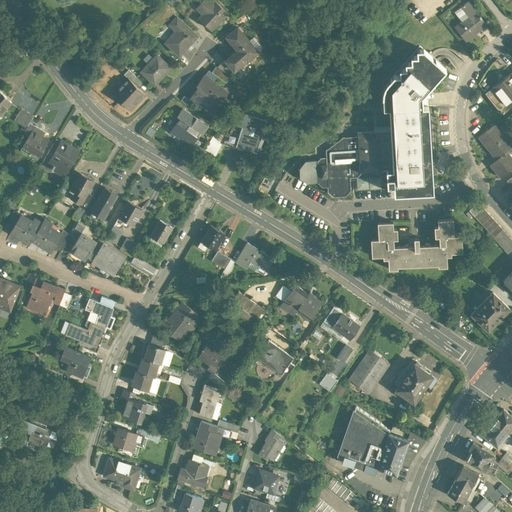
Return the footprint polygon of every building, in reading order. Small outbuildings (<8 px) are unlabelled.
[(228,12),(215,0),(201,0),(195,7),(201,12),(197,16),(211,29),(228,12)] [(479,16),(467,1),(460,7),(468,16),(454,27),(466,41),(466,40),(475,33),(474,32),(478,29),(482,33),(488,29),(485,25),(486,25),(480,18),(481,17),(479,16)] [(183,2),(177,9),(186,17),(191,11),(183,2)] [(244,12),(234,20),(239,25),(248,17),(244,12)] [(197,35),(176,16),(169,24),(176,30),(165,42),(179,55),(197,35)] [(226,58),(225,59),(234,69),(246,59),(247,59),(258,50),(237,26),(226,35),(237,49),(226,58)] [(382,109),(389,109),(422,108),(421,95),(446,70),(423,49),(417,49),(417,56),(411,56),(411,62),(405,62),(405,69),(399,69),(399,76),(393,76),(384,87),(382,95),(382,109)] [(169,68),(156,56),(141,72),(154,84),(169,68)] [(225,58),(217,65),(229,74),(234,69),(225,59),(226,58),(225,58)] [(217,65),(216,65),(212,71),(226,81),(229,76),(228,75),(229,74),(217,65)] [(140,81),(128,70),(123,75),(127,79),(128,78),(135,86),(138,83),(140,81)] [(511,71),(485,93),(501,113),(511,104),(511,71)] [(227,91),(204,75),(197,85),(198,86),(193,94),(204,101),(203,104),(213,111),(227,91)] [(135,86),(128,78),(127,79),(118,88),(126,96),(121,102),(130,111),(145,95),(135,86)] [(0,114),(11,104),(0,93),(0,114)] [(422,108),(389,109),(390,130),(373,131),(357,132),(357,137),(358,164),(360,164),(360,171),(383,170),(386,170),(392,169),(393,184),(394,193),(414,192),(433,191),(432,174),(432,165),(429,107),(422,108)] [(33,116),(21,109),(13,121),(26,129),(33,116)] [(207,126),(183,109),(178,116),(180,118),(171,132),(179,138),(180,136),(191,144),(197,137),(195,136),(198,131),(202,133),(207,126)] [(266,119),(241,111),(235,122),(242,124),(241,129),(244,130),(247,121),(264,126),(266,119)] [(264,126),(247,121),(244,130),(241,129),(235,148),(242,150),(242,148),(256,152),(264,126)] [(235,122),(222,144),(235,148),(241,129),(242,124),(235,122)] [(34,128),(28,124),(22,134),(26,137),(30,135),(32,132),(34,128)] [(511,146),(494,124),(478,137),(495,160),(489,165),(499,178),(511,167),(511,158),(509,154),(511,151),(511,146)] [(48,141),(32,132),(30,135),(26,137),(26,141),(20,151),(29,156),(32,153),(39,157),(48,141)] [(223,142),(213,136),(205,150),(215,156),(223,142)] [(357,137),(343,138),(326,150),(326,165),(321,165),(321,179),(317,183),(322,187),(327,187),(327,191),(334,196),(346,196),(351,190),(350,178),(357,177),(360,174),(360,171),(360,164),(358,164),(357,137)] [(55,140),(42,162),(48,165),(61,144),(55,140)] [(77,153),(61,144),(48,165),(52,167),(51,170),(52,171),(52,170),(63,176),(77,153)] [(315,161),(305,161),(299,168),(299,177),(306,183),(317,183),(321,179),(321,165),(315,161)] [(71,174),(64,187),(70,190),(77,177),(71,174)] [(93,183),(78,175),(77,177),(70,190),(75,193),(84,199),(93,183)] [(117,196),(104,189),(96,203),(108,210),(109,210),(117,196)] [(75,193),(71,199),(81,205),(84,199),(75,193)] [(142,211),(127,202),(118,217),(118,218),(125,222),(133,226),(142,211)] [(108,210),(96,203),(91,213),(99,217),(103,219),(108,210)] [(511,255),(511,239),(478,203),(469,212),(511,257),(511,255)] [(84,212),(78,208),(73,218),(78,221),(84,212)] [(20,216),(13,212),(3,227),(11,232),(20,216)] [(89,215),(84,212),(78,221),(77,223),(82,226),(85,222),(84,222),(86,218),(87,219),(89,215)] [(99,217),(91,213),(89,215),(87,219),(86,218),(84,222),(85,222),(93,227),(99,217)] [(39,228),(20,216),(11,232),(10,234),(29,245),(31,241),(39,228)] [(118,218),(113,226),(120,230),(125,222),(118,218)] [(392,223),(377,223),(378,240),(370,240),(371,257),(382,256),(383,260),(388,259),(388,271),(397,270),(397,267),(437,265),(437,268),(447,267),(447,257),(451,256),(450,253),(463,253),(462,235),(454,236),(453,219),(437,220),(437,226),(433,226),(434,237),(438,237),(439,245),(419,247),(419,238),(413,239),(414,247),(393,248),(393,240),(398,239),(397,229),(393,229),(392,223)] [(172,228),(160,220),(150,236),(163,243),(172,228)] [(82,226),(77,223),(71,234),(77,238),(80,234),(84,227),(82,226)] [(60,235),(41,224),(39,228),(31,241),(50,252),(53,247),(60,235)] [(224,234),(210,225),(200,241),(215,250),(224,234)] [(120,230),(113,226),(110,231),(118,236),(121,231),(120,230)] [(70,236),(62,231),(60,235),(53,247),(61,252),(70,236)] [(80,234),(77,238),(70,251),(86,261),(96,243),(80,234)] [(135,244),(126,239),(121,248),(130,253),(135,244)] [(257,249),(247,243),(236,262),(246,268),(250,261),(259,267),(260,264),(267,268),(272,259),(256,250),(257,249)] [(114,251),(102,244),(91,263),(92,263),(93,262),(103,268),(102,269),(114,276),(124,259),(113,252),(114,251)] [(231,259),(217,251),(211,261),(225,269),(231,259)] [(146,262),(135,256),(131,262),(142,269),(146,262)] [(511,271),(503,281),(511,289),(511,271)] [(19,287),(0,279),(0,308),(1,309),(3,309),(5,309),(10,311),(19,287)] [(43,281),(38,279),(36,286),(32,285),(30,292),(32,293),(25,309),(37,313),(38,310),(46,313),(56,286),(43,281)] [(321,303),(295,284),(288,293),(292,296),(284,307),(294,314),(296,310),(309,319),(321,303)] [(64,293),(57,291),(52,303),(59,306),(64,293)] [(265,309),(238,291),(231,301),(258,319),(265,309)] [(492,292),(471,314),(488,330),(509,308),(492,292)] [(71,296),(64,293),(59,306),(66,309),(71,296)] [(115,302),(101,297),(99,303),(112,308),(115,302)] [(99,303),(89,299),(85,310),(98,315),(94,324),(106,329),(110,330),(114,319),(109,317),(113,308),(112,308),(99,303)] [(258,319),(231,301),(224,311),(251,329),(258,319)] [(192,309),(183,303),(170,319),(166,317),(160,325),(179,340),(191,324),(194,326),(201,317),(192,309)] [(205,311),(196,304),(192,309),(201,317),(205,311)] [(341,313),(333,307),(324,320),(332,326),(341,313)] [(360,325),(341,312),(341,313),(332,326),(331,326),(350,339),(360,325)] [(91,323),(87,331),(70,324),(66,336),(79,341),(98,348),(106,329),(94,324),(91,323)] [(163,340),(154,333),(150,345),(161,348),(163,340)] [(293,356),(269,339),(264,345),(262,344),(259,348),(261,349),(256,356),(281,374),(293,356)] [(98,348),(79,341),(76,346),(96,354),(98,348)] [(225,357),(207,343),(198,356),(210,364),(207,368),(212,371),(214,373),(214,372),(225,357)] [(150,345),(148,344),(143,358),(159,363),(161,363),(165,349),(161,348),(150,345)] [(346,344),(337,357),(343,361),(352,349),(346,344)] [(89,358),(65,349),(61,360),(74,365),(71,374),(84,379),(86,380),(91,368),(86,367),(89,358)] [(369,349),(348,379),(369,393),(389,363),(369,349)] [(143,358),(142,358),(137,372),(153,377),(154,377),(159,363),(143,358)] [(408,364),(403,370),(398,377),(399,377),(394,383),(398,386),(395,389),(397,390),(398,393),(400,394),(403,394),(413,401),(419,392),(421,392),(422,391),(424,390),(425,388),(425,386),(425,384),(431,376),(422,370),(424,367),(416,361),(414,364),(413,364),(411,366),(408,364)] [(137,372),(136,371),(131,386),(134,387),(145,390),(148,391),(153,377),(137,372)] [(226,381),(214,372),(214,373),(212,371),(208,376),(222,387),(226,381)] [(337,380),(326,373),(319,383),(329,391),(337,380)] [(84,379),(71,374),(69,379),(82,384),(84,379)] [(181,379),(170,376),(168,381),(179,385),(181,379)] [(431,387),(436,380),(431,376),(425,384),(431,387)] [(213,386),(204,383),(201,396),(204,397),(199,413),(212,417),(219,390),(212,388),(213,386)] [(145,390),(134,387),(132,392),(135,393),(143,396),(145,390)] [(77,390),(65,395),(70,408),(82,402),(77,390)] [(132,392),(124,390),(121,397),(127,399),(128,398),(133,400),(135,393),(132,392)] [(133,400),(128,398),(127,399),(122,417),(140,423),(144,412),(146,404),(133,400)] [(160,408),(146,404),(144,412),(158,417),(160,408)] [(390,431),(355,407),(339,455),(360,462),(376,468),(377,468),(388,434),(390,431)] [(511,425),(511,416),(503,409),(493,420),(492,421),(506,433),(511,426),(511,425)] [(49,415),(36,410),(31,421),(34,422),(28,440),(40,445),(41,442),(52,447),(56,437),(54,436),(60,422),(48,417),(49,415)] [(239,425),(220,419),(218,425),(237,431),(239,425)] [(218,425),(201,420),(198,430),(199,430),(193,447),(212,453),(218,433),(219,432),(216,431),(218,425)] [(396,420),(390,434),(401,438),(405,426),(396,420)] [(506,433),(492,421),(492,422),(482,434),(497,445),(501,439),(506,433)] [(237,431),(218,425),(216,431),(219,432),(218,433),(222,434),(222,433),(235,437),(237,431)] [(282,435),(273,427),(269,433),(270,434),(279,439),(282,435)] [(136,433),(118,428),(114,444),(119,446),(131,450),(131,449),(134,450),(136,443),(133,442),(136,433)] [(160,435),(149,431),(146,438),(158,442),(160,435)] [(144,436),(136,433),(133,442),(136,443),(142,445),(144,436)] [(506,433),(501,439),(505,442),(510,436),(506,433)] [(279,439),(270,434),(259,453),(266,458),(268,456),(272,459),(283,441),(279,439)] [(388,434),(377,468),(380,469),(396,474),(407,440),(401,438),(390,434),(388,434)] [(494,455),(481,448),(482,447),(473,442),(468,450),(470,451),(466,459),(465,460),(487,471),(491,465),(495,467),(497,465),(498,462),(492,458),(494,455)] [(131,450),(119,446),(117,452),(132,456),(134,450),(131,449),(131,450)] [(511,464),(511,456),(506,452),(502,457),(511,465),(511,464)] [(215,460),(193,453),(191,459),(208,464),(208,465),(213,466),(215,460)] [(327,454),(320,463),(329,471),(336,462),(327,454)] [(511,465),(502,457),(498,462),(497,465),(504,470),(509,467),(511,465)] [(191,459),(189,458),(186,469),(180,468),(177,477),(204,486),(207,476),(204,475),(208,465),(208,464),(191,459)] [(140,468),(109,459),(104,476),(123,482),(122,485),(133,489),(140,468)] [(376,468),(360,462),(365,473),(372,475),(378,473),(380,469),(377,468),(376,468)] [(478,474),(462,465),(455,479),(474,490),(475,490),(482,479),(477,476),(478,474)] [(278,475),(259,469),(254,486),(273,492),(278,475)] [(329,476),(324,474),(321,485),(326,486),(329,476)] [(347,503),(354,494),(333,478),(326,487),(347,503)] [(474,490),(455,479),(447,494),(454,497),(452,500),(457,502),(458,499),(463,502),(466,497),(469,499),(474,490)] [(177,483),(173,497),(179,499),(183,485),(177,483)] [(501,484),(494,492),(502,500),(509,491),(501,484)] [(203,498),(186,493),(182,504),(181,503),(178,511),(180,511),(195,511),(198,505),(200,505),(203,498)] [(357,494),(352,499),(361,507),(366,501),(357,494)] [(334,511),(317,498),(306,511),(334,511)] [(492,505),(485,498),(475,508),(479,511),(485,511),(492,505)] [(273,511),(275,507),(250,499),(245,511),(273,511)]
